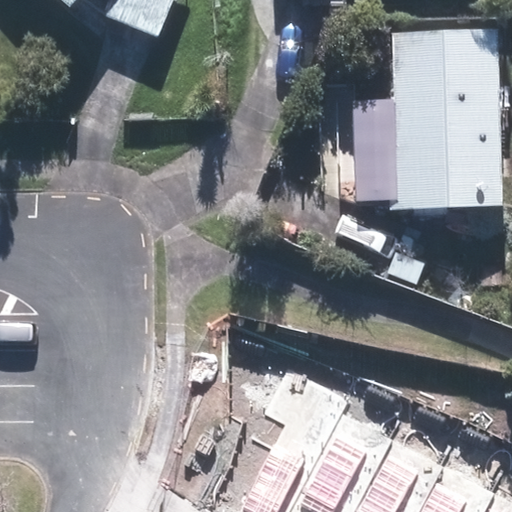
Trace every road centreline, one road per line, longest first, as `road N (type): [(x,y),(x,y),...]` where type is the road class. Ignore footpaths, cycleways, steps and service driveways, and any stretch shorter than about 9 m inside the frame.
road 1 (residential): [(105,293),(112,412),(75,511)]
road 2 (residential): [(0,248),(58,248),(88,262),(105,293)]
